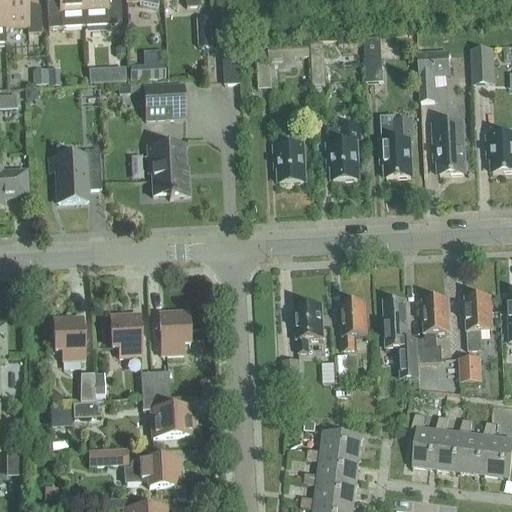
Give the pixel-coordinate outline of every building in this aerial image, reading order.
[(27,38),(41,37),(39,11),(27,12),(26,0),(2,0),(4,32),(27,31),(27,38)] [(45,0),(47,24),(47,32),(84,30),(82,0),(45,0)] [(82,0),(84,30),(120,28),(118,0),(82,0)] [(157,13),(159,0),(125,0),(126,6),(139,6),(138,9),(157,13)] [(185,0),(186,11),(199,10),(198,0),(185,0)] [(195,21),(197,50),(213,49),(211,20),(195,21)] [(383,85),(381,41),(362,42),(365,86),(383,85)] [(267,50),(254,50),(254,68),(257,68),(271,67),(270,63),(310,62),(309,47),(267,49),(267,50)] [(325,89),(323,64),(323,47),(310,47),(311,64),(312,90),(325,89)] [(495,87),(493,53),(470,54),(471,88),(495,87)] [(428,56),(418,56),(418,72),(419,81),(434,81),(450,80),(449,71),(449,55),(444,55),(428,56)] [(457,65),(467,65),(467,57),(457,57),(457,65)] [(241,88),(240,63),(223,63),(224,89),(241,88)] [(129,68),(130,85),(165,83),(164,67),(129,68)] [(271,67),(257,68),(259,92),(272,91),(271,67)] [(59,72),(47,73),(48,88),(48,90),(60,90),(59,72)] [(104,72),(88,73),(89,87),(105,86),(104,72)] [(47,73),(32,73),(32,88),(48,88),(47,73)] [(130,97),(129,89),(119,90),(119,98),(130,97)] [(25,94),(26,103),(32,103),(35,99),(35,93),(25,94)] [(183,94),(144,96),(145,125),(184,123),(183,94)] [(15,98),(0,98),(0,113),(16,113),(15,98)] [(413,122),(396,123),(396,119),(380,120),(380,127),(381,145),(381,158),(385,159),(386,182),(410,181),(409,147),(415,146),(413,122)] [(463,178),(462,141),(461,126),(433,127),(434,142),(435,155),(438,157),(439,179),(463,178)] [(339,131),(327,132),(328,148),(328,161),(332,162),(333,185),(357,183),(355,147),(359,147),(358,127),(339,128),(339,131)] [(492,177),(511,175),(511,138),(487,140),(488,153),(491,154),(492,177)] [(173,201),(189,200),(188,182),(185,183),(184,149),(146,151),(148,178),(151,178),(152,200),(168,200),(169,203),(173,203),(173,201)] [(280,188),(304,186),(302,149),(274,151),(275,164),(278,165),(280,188)] [(86,194),(101,193),(98,153),(83,154),(83,159),(48,161),(49,176),(55,175),(57,207),(87,206),(86,194)] [(1,172),(0,171),(0,210),(3,210),(3,202),(27,200),(25,175),(1,176),(1,172)] [(480,334),(492,334),(490,300),(488,300),(488,298),(473,299),(473,301),(465,301),(469,355),(482,354),(480,334)] [(442,350),(435,351),(435,337),(449,336),(447,302),(422,304),(424,341),(416,341),(417,367),(443,366),(442,350)] [(383,305),(386,353),(399,352),(400,383),(418,382),(417,356),(408,357),(405,304),(383,305)] [(353,341),(367,340),(365,306),(341,308),(343,355),(354,354),(353,341)] [(308,344),(322,343),(321,309),(319,309),(319,307),(305,307),(305,310),(295,310),(298,357),(308,357),(308,344)] [(182,348),(189,348),(187,316),(158,318),(161,359),(183,358),(182,348)] [(119,362),(141,361),(139,319),(110,320),(111,352),(118,352),(119,362)] [(62,365),(84,364),(82,322),(53,323),(54,355),(61,355),(62,365)] [(335,387),(348,387),(346,360),(334,360),(335,387)] [(459,387),(482,386),(480,361),(458,363),(459,387)] [(283,388),(299,387),(298,363),(282,364),(283,388)] [(153,403),(165,402),(169,402),(168,376),(152,377),(153,403)] [(80,378),(79,406),(94,406),(94,398),(94,386),(93,377),(80,378)] [(140,377),(142,403),(153,403),(152,377),(140,377)] [(104,386),(94,386),(94,398),(104,397),(104,386)] [(165,402),(153,403),(142,403),(142,414),(150,414),(152,442),(194,440),(192,411),(166,412),(165,402)] [(97,406),(72,407),(73,422),(100,420),(100,416),(97,416),(97,406)] [(70,409),(50,410),(50,422),(70,420),(70,409)] [(441,434),(434,433),(422,432),(423,419),(415,418),(410,432),(417,433),(412,473),(413,473),(413,470),(436,473),(436,475),(436,476),(441,434)] [(465,437),(458,436),(446,435),(447,421),(439,420),(434,433),(441,434),(436,476),(437,476),(437,473),(460,476),(460,478),(465,437)] [(489,440),(482,439),(470,437),(471,424),(462,423),(458,436),(465,437),(460,478),(461,478),(461,476),(484,479),(484,481),(489,440)] [(314,427),(304,426),(304,434),(314,435),(314,427)] [(486,426),(482,439),(489,440),(484,481),(485,481),(485,479),(508,481),(507,484),(508,484),(511,453),(511,442),(493,440),(495,427),(486,426)] [(306,462),(319,466),(320,460),(361,464),(358,464),(361,441),(364,441),(364,440),(323,435),(321,455),(307,454),(306,462)] [(89,470),(126,468),(125,454),(88,456),(89,470)] [(320,460),(319,466),(318,480),(304,478),(303,488),(317,493),(318,484),(358,488),(356,488),(358,465),(361,465),(361,464),(320,460)] [(123,486),(138,485),(148,485),(148,492),(180,490),(179,461),(137,463),(137,465),(130,465),(129,467),(129,471),(122,471),(123,486)] [(318,484),(317,493),(315,503),(302,501),(300,510),(303,511),(314,511),(315,507),(353,511),(355,511),(353,511),(355,489),(358,489),(358,488),(318,484)] [(45,491),(44,505),(46,506),(55,506),(57,506),(58,491),(47,491),(45,491)] [(165,511),(165,510),(134,511),(133,502),(96,504),(96,511),(165,511)]
